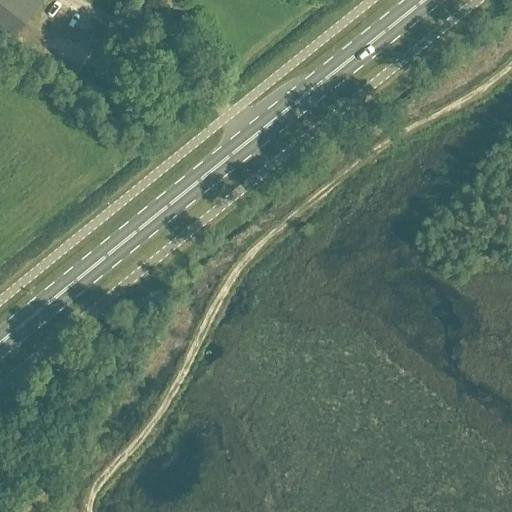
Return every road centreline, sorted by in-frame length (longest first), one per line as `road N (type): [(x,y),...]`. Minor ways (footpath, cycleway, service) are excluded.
road 1 (primary): [(0,347),(427,0)]
road 2 (track): [(242,147),(205,90),(128,31),(70,0)]
